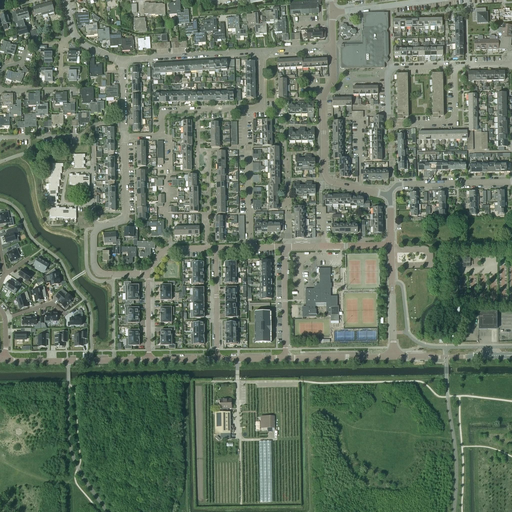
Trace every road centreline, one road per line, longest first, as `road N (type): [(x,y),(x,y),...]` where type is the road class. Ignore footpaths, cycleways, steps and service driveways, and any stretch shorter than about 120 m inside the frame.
road 1 (residential): [(260,51),(259,109),(164,111),(160,136),(123,136)]
road 2 (residential): [(386,198),(325,174),(322,101),(333,77),(332,47)]
road 3 (secondary): [(148,360),(4,360)]
road 4 (residential): [(121,60),(260,51)]
road 5 (residential): [(386,198),(399,184),(511,180)]
road 6 (residential): [(122,122),(78,136),(0,137)]
road 7 (secondary): [(511,355),(392,356)]
